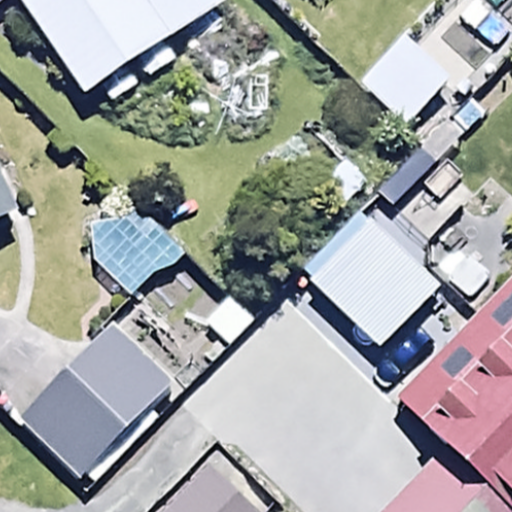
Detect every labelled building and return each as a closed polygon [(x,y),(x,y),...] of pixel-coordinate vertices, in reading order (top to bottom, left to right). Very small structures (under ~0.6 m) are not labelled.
[(162,50),(187,33),(197,48),(223,30),(213,16),(223,9),(216,0),(6,0),(78,107),(95,95),(105,109),(171,64),(162,50)] [(444,85),(394,41),(349,91),(398,136),(444,85)] [(0,226),(12,222),(0,196),(0,226)] [(405,325),(436,293),(372,230),(309,295),(393,378),(425,345),(405,325)] [(511,511),(511,280),(384,405),(435,457),(378,511),(511,511)] [(147,413),(166,393),(104,334),(17,425),(89,494),(157,423),(147,413)] [(164,511),(243,511),(206,472),(164,511)]
